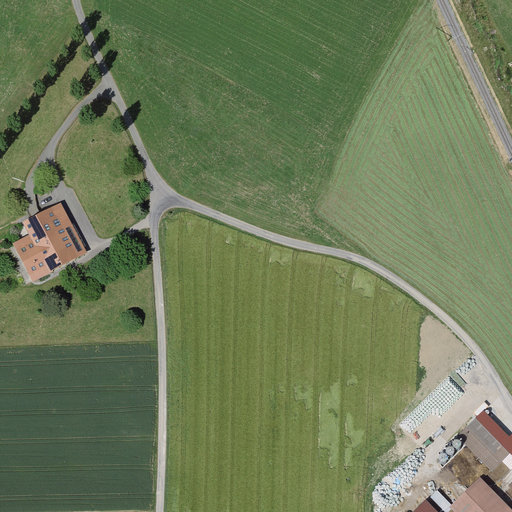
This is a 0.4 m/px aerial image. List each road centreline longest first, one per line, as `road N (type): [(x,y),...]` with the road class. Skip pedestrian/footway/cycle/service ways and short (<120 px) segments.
road 1 (unclassified): [(76,0),(160,185),(265,234),(378,268),(463,334),(511,404)]
road 2 (track): [(153,174),(164,373),(161,511)]
